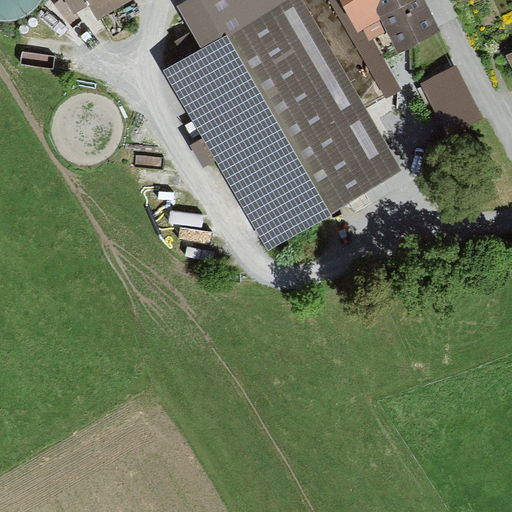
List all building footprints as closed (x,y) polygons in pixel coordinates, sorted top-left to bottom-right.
[(0,0),(0,19),(14,18),(27,12),(37,2),(38,0),(0,0)] [(88,0),(97,16),(125,0),(88,0)] [(166,71),(268,249),(401,172),(301,0),(190,0),(178,7),(204,49),(166,71)] [(363,29),(368,40),(375,38),(385,59),(440,30),(424,0),(341,0),(359,32),(363,29)] [(423,83),(448,134),(482,118),(457,67),(423,83)] [(391,94),(404,88),(395,69),(381,76),(391,94)]
